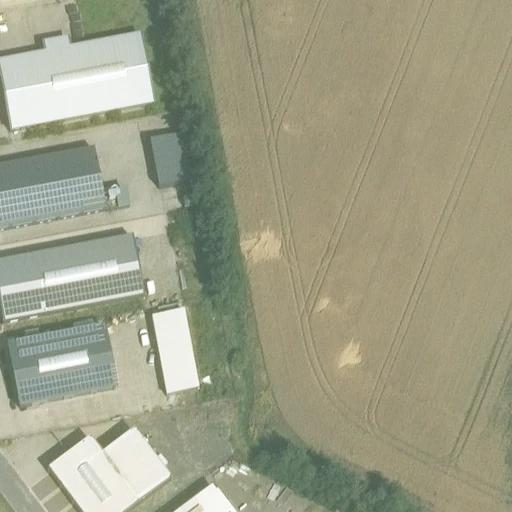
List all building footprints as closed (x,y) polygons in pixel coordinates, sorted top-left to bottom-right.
[(141,39),(0,65),(0,81),(10,134),(154,107),(141,39)] [(94,153),(0,170),(0,233),(105,214),(103,202),(94,153)] [(103,202),(105,214),(130,209),(128,197),(103,202)] [(133,242),(0,266),(0,311),(3,327),(144,301),(133,242)] [(183,316),(152,321),(166,398),(198,392),(183,316)] [(75,335),(96,331),(95,323),(73,327),(75,335)] [(103,332),(7,350),(19,411),(115,392),(103,332)] [(89,442),(47,474),(75,511),(132,511),(171,484),(134,435),(102,459),(89,442)] [(229,511),(212,489),(181,511),(229,511)]
